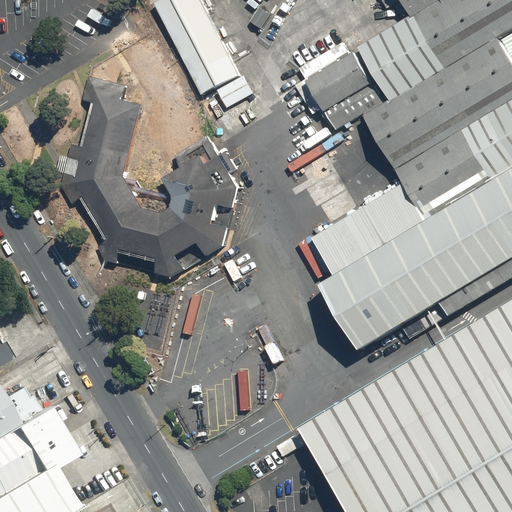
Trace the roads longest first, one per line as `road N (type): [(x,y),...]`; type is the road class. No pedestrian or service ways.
road 1 (tertiary): [(0,204),(184,511)]
road 2 (unknown): [(290,311),(334,394),(511,291)]
